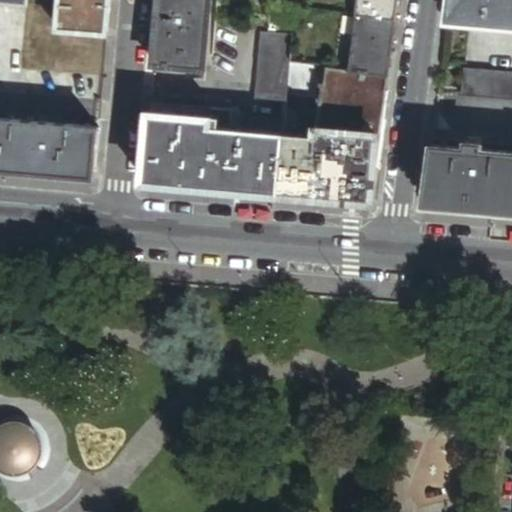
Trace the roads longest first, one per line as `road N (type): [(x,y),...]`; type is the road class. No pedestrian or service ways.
road 1 (tertiary): [(392,253),(113,229)]
road 2 (residential): [(425,0),(392,253)]
road 3 (residential): [(132,0),(113,229)]
road 4 (tertiary): [(511,263),(392,253)]
